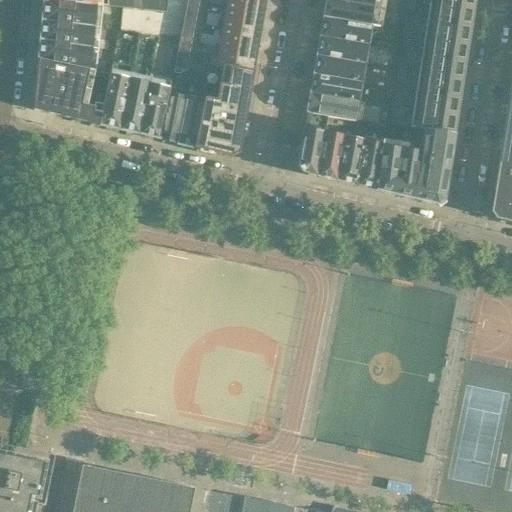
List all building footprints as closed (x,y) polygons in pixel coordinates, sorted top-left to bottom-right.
[(183,19),(186,0),(44,0),(44,1),(65,4),(183,19)] [(228,0),(227,10),(263,17),(266,0),(228,0)] [(371,7),(329,0),(326,0),(323,18),(368,26),(371,7)] [(410,0),(407,0),(406,11),(414,12),(415,1),(410,0)] [(474,0),(435,0),(435,2),(473,8),(474,0)] [(65,4),(44,1),(42,23),(95,29),(108,31),(110,22),(94,20),(95,12),(65,8),(65,4)] [(473,8),(435,2),(433,13),(429,12),(428,19),(471,26),(473,8)] [(187,6),(185,14),(196,16),(198,8),(187,6)] [(227,10),(224,29),(260,35),(263,17),(227,10)] [(185,14),(184,21),(195,24),(196,16),(185,14)] [(368,26),(323,18),(320,38),(368,46),(372,27),(368,26)] [(471,26),(428,19),(427,25),(431,26),(429,38),(468,44),(471,26)] [(184,22),(182,29),(193,31),(195,24),(184,21),(184,22)] [(95,29),(42,23),(40,40),(93,48),(95,29)] [(404,24),(402,35),(411,37),(412,25),(404,24)] [(182,29),(181,37),(192,39),(193,31),(182,29)] [(224,29),(220,47),(257,54),(260,35),(224,29)] [(402,35),(401,47),(409,48),(411,37),(402,35)] [(181,37),(179,45),(190,47),(192,39),(181,37)] [(368,46),(320,38),(317,56),(365,65),(368,46)] [(468,44),(429,38),(428,49),(423,48),(422,55),(465,62),(468,44)] [(93,48),(40,40),(38,59),(90,70),(93,48)] [(179,45),(177,53),(188,55),(190,47),(179,45)] [(220,47),(217,66),(222,67),(253,73),(255,63),(257,54),(220,47)] [(177,53),(176,60),(187,63),(188,55),(177,53)] [(465,62),(422,55),(421,60),(426,61),(424,74),(462,80),(465,62)] [(361,84),(365,65),(317,56),(313,75),(361,84)] [(90,70),(38,59),(36,78),(80,89),(86,90),(90,70)] [(399,59),(397,71),(406,72),(407,60),(399,59)] [(176,60),(174,68),(185,71),(186,67),(187,63),(176,60)] [(200,109),(194,149),(231,158),(239,154),(240,146),(253,73),(222,67),(221,74),(219,84),(216,99),(203,97),(202,99),(200,109)] [(397,71),(396,82),(404,83),(406,72),(397,71)] [(110,74),(106,94),(104,101),(98,126),(116,130),(128,78),(110,74)] [(462,80),(424,74),(422,83),(418,82),(417,89),(460,96),(462,80)] [(361,84),(313,75),(310,94),(358,102),(361,84)] [(80,89),(36,78),(33,105),(38,112),(98,126),(104,101),(96,99),(94,107),(77,103),(80,89)] [(148,83),(128,78),(116,130),(136,135),(148,83)] [(169,88),(148,83),(136,135),(158,140),(168,92),(169,88)] [(460,96),(417,89),(416,97),(420,97),(418,108),(457,114),(460,96)] [(184,95),(168,92),(158,140),(176,145),(184,95)] [(358,102),(310,94),(307,113),(327,117),(355,121),(358,102)] [(202,99),(184,95),(176,145),(193,149),(200,109),(202,99)] [(394,95),(392,107),(400,108),(402,96),(394,95)] [(392,107),(391,119),(399,120),(400,108),(392,107)] [(457,114),(418,108),(417,119),(412,118),(411,126),(422,128),(454,133),(457,114)] [(511,110),(506,110),(498,163),(511,165),(511,110)] [(327,117),(307,113),(297,167),(301,174),(316,177),(325,124),(327,117)] [(334,126),(325,124),(316,177),(335,182),(344,134),(333,131),(334,126)] [(448,173),(454,133),(422,128),(420,145),(416,168),(448,173)] [(345,129),(344,134),(335,182),(355,187),(363,139),(352,136),(353,131),(345,129)] [(364,133),(363,139),(355,187),(375,191),(382,143),(371,141),(372,136),(364,133)] [(411,200),(416,168),(420,145),(382,139),(382,143),(375,191),(411,200)] [(511,165),(498,163),(490,213),(494,219),(511,223),(511,165)] [(443,201),(448,173),(416,168),(411,200),(436,206),(443,201)] [(111,183),(109,193),(123,196),(126,187),(111,183)] [(41,511),(45,498),(51,469),(53,456),(0,445),(0,511),(41,511)] [(356,511),(334,507),(333,508),(330,511),(299,511),(300,510),(292,509),(292,510),(245,500),(245,499),(192,488),(192,489),(82,467),(83,462),(65,459),(54,511),(356,511)]
